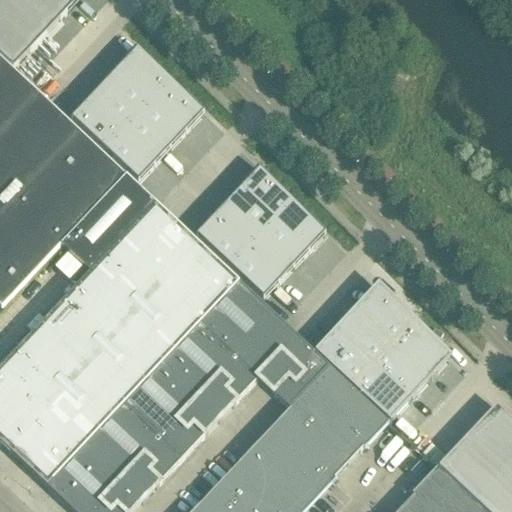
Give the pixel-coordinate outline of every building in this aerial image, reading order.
[(0,0),(0,62),(13,74),(32,54),(46,39),(81,2),(78,0),(0,0)] [(137,54),(71,125),(138,188),(203,119),(137,54)] [(60,251),(125,182),(0,64),(0,313),(1,314),(60,251)] [(259,175),(196,242),(263,305),(324,239),(259,175)] [(45,492),(84,451),(122,410),(160,369),(237,288),(125,182),(60,251),(89,279),(0,373),(0,449),(12,461),(36,483),(45,492)] [(273,399),(289,414),(290,413),(328,372),(315,360),(238,288),(237,288),(160,369),(220,425),(235,409),(235,408),(257,385),(273,399)] [(378,293),(356,316),(393,351),(414,329),(378,293)] [(355,318),(337,337),(374,371),(393,351),(356,316),(355,318)] [(414,329),(393,351),(430,384),(449,364),(414,329)] [(316,360),(315,360),(328,372),(352,394),(374,371),(337,337),(316,360)] [(393,351),(374,371),(410,405),(430,384),(393,351)] [(204,441),(220,425),(160,369),(122,410),(181,466),(204,441)] [(374,371),(352,394),(388,428),(410,405),(374,371)] [(328,372),(290,413),(348,468),(362,453),(363,455),(388,428),(352,394),(328,372)] [(158,490),(181,466),(122,410),(84,451),(143,507),(159,490),(158,490)] [(511,511),(511,427),(496,412),(436,474),(476,511),(511,511)] [(289,414),(251,454),(311,511),(335,485),(333,484),(348,468),(290,413),(289,414)] [(137,511),(143,507),(84,451),(45,492),(66,511),(137,511)] [(251,454),(212,495),(229,511),(309,511),(311,511),(251,454)] [(413,501),(402,511),(476,511),(436,474),(411,500),(413,501)] [(229,511),(212,495),(196,511),(229,511)]
